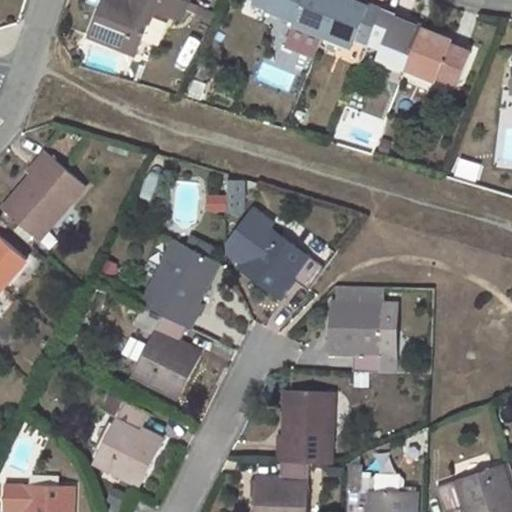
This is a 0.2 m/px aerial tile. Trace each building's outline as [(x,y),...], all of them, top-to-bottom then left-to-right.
[(186,0),(103,0),(89,36),(137,56),(155,11),(179,20),(186,0)] [(473,53),(451,45),(453,41),(395,17),(396,13),(371,4),(369,6),(354,0),(254,0),(297,18),(295,23),(354,47),(357,38),(382,48),(379,57),(437,80),(439,76),(460,85),(473,53)] [(32,175),(20,189),(24,192),(7,212),(40,240),(86,185),(47,151),(29,172),(32,175)] [(229,178),(227,194),(210,192),(208,210),(245,214),(250,181),(229,178)] [(20,189),(3,208),(7,212),(24,192),(20,189)] [(244,264),(240,268),(278,297),(293,278),(310,290),(327,267),(272,227),(275,223),(253,208),(228,241),(228,252),(244,264)] [(0,234),(0,291),(28,258),(0,234)] [(201,355),(179,344),(189,326),(192,327),(203,304),(199,301),(206,285),(203,283),(215,259),(176,240),(143,303),(164,313),(132,375),(179,400),(201,355)] [(355,352),(354,371),(383,371),(384,303),(332,302),(331,350),(355,352)] [(355,372),(355,386),(376,386),(376,372),(355,372)] [(280,435),(279,461),(283,461),(283,481),(257,480),(256,511),(308,511),(311,462),(333,463),(335,392),(293,390),(291,417),(287,417),(286,435),(280,435)] [(127,401),(94,462),(141,486),(163,443),(140,430),(149,412),(127,401)] [(417,511),(419,491),(363,489),(364,464),(350,463),(348,511),(417,511)] [(511,511),(511,488),(504,464),(438,487),(446,511),(448,511),(466,505),(468,511),(511,511)] [(5,484),(5,511),(25,511),(74,511),(75,485),(5,484)]
